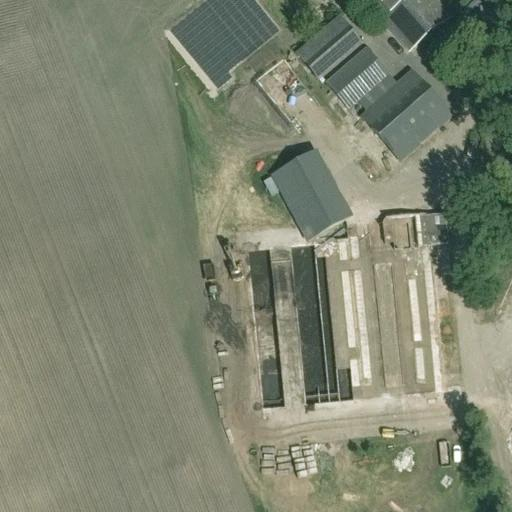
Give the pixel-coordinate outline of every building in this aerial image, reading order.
[(410,55),(449,22),(430,0),(370,0),(367,3),(410,55)] [(297,58),(318,82),(360,45),(339,21),(297,58)] [(357,104),(366,115),(360,120),(400,165),(451,121),(412,75),(397,88),(366,52),(326,86),(348,111),(357,104)] [(325,152),(276,176),(309,245),(359,221),(325,152)] [(370,152),(359,163),(382,183),(392,173),(370,152)] [(248,249),(262,414),(449,398),(436,246),(450,245),(448,216),(356,224),(357,240),(248,249)]
